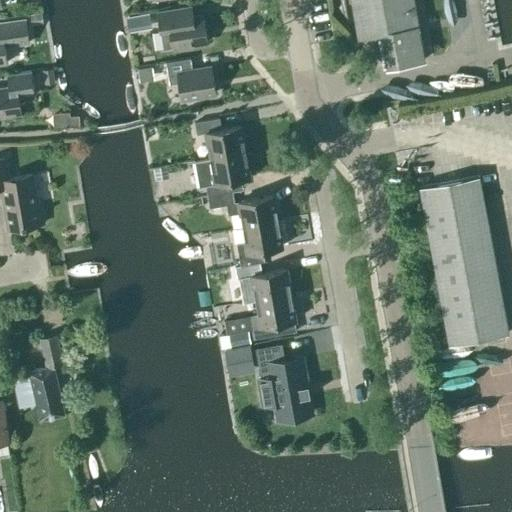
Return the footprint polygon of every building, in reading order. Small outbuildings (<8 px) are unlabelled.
[(413,0),(351,0),(358,36),(388,66),(424,59),(418,26),(413,0)] [(207,41),(203,15),(193,17),(191,5),(157,11),(164,49),(207,41)] [(41,13),(29,15),(31,23),(31,24),(43,22),(41,13)] [(133,17),(126,18),(127,26),(128,29),(134,27),(135,27),(141,26),(139,15),(133,17)] [(0,63),(6,62),(4,46),(28,42),(25,19),(0,22),(0,63)] [(197,95),(215,92),(211,66),(192,69),(189,57),(165,61),(169,83),(178,81),(181,98),(184,97),(185,100),(197,98),(197,95)] [(52,68),(42,70),(44,83),(54,82),(52,68)] [(0,115),(21,113),(18,96),(34,94),(31,70),(7,74),(9,86),(0,87),(0,115)] [(79,114),(70,115),(70,125),(80,124),(79,114)] [(205,131),(209,157),(245,150),(240,125),(221,128),(219,117),(194,121),(196,133),(205,131)] [(250,176),(245,150),(209,157),(210,157),(196,160),(199,184),(205,183),(209,207),(226,204),(228,214),(239,213),(238,202),(234,203),(230,179),(250,176)] [(0,186),(1,186),(9,228),(44,222),(40,201),(37,202),(32,173),(8,178),(4,157),(0,158),(0,186)] [(155,179),(168,178),(167,166),(154,168),(155,179)] [(420,186),(449,343),(508,332),(479,175),(420,186)] [(273,194),(238,201),(242,226),(278,220),(273,194)] [(236,243),(238,253),(240,265),(259,261),(264,260),(263,249),(282,246),(278,220),(242,226),(245,241),(236,243)] [(261,272),(259,261),(240,265),(234,266),(238,288),(252,285),(255,300),(291,293),(286,268),(261,272)] [(275,322),(295,319),(291,293),(255,300),(258,314),(249,315),(253,338),(277,334),(275,322)] [(227,333),(219,334),(221,347),(250,342),(248,329),(227,333)] [(29,372),(11,376),(18,406),(35,402),(39,418),(64,412),(55,373),(64,371),(56,334),(40,337),(46,366),(28,370),(29,372)] [(282,342),(255,347),(260,378),(259,378),(259,379),(261,379),(265,402),(263,402),(263,403),(275,401),(278,418),(310,413),(306,395),(310,395),(310,394),(309,394),(307,385),(308,385),(308,384),(307,384),(302,356),(291,357),(281,359),(279,344),(282,343),(282,342)] [(233,361),(252,357),(250,344),(231,348),(233,361)]
